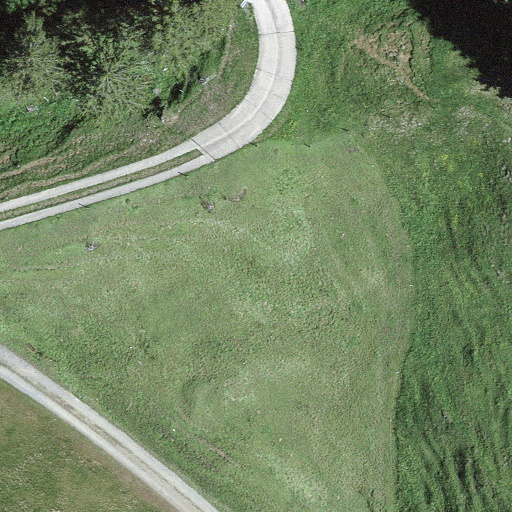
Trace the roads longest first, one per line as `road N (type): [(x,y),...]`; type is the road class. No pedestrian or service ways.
road 1 (track): [(0,212),(170,165),(243,124),(271,85),(279,41),(270,0)]
road 2 (track): [(0,373),(183,511)]
